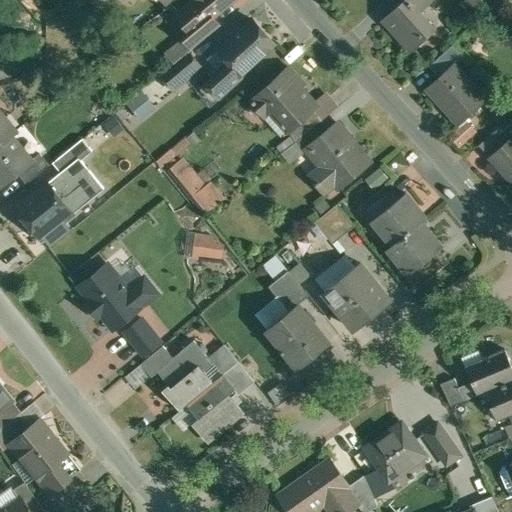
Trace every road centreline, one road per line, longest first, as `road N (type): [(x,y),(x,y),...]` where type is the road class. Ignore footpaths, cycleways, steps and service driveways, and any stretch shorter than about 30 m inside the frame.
road 1 (residential): [(511,281),(173,511)]
road 2 (residential): [(298,0),(511,239)]
road 3 (residential): [(0,309),(168,511)]
